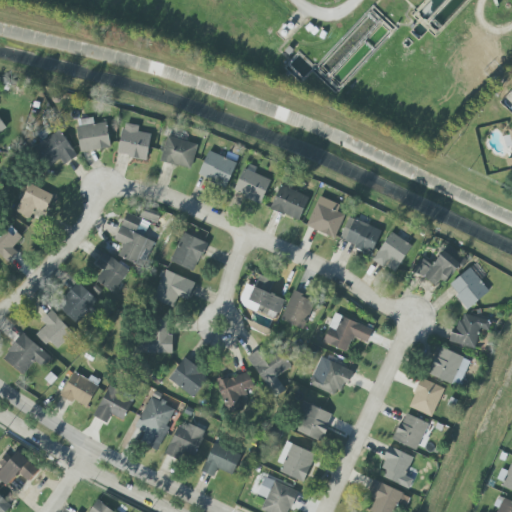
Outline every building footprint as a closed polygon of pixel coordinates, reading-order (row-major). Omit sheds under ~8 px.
[(110,149),(107,122),(93,124),(93,121),(76,122),(79,152),(110,149)] [(150,134),(138,132),(139,125),(122,124),(119,156),(147,159),(150,134)] [(506,148),(511,146),(511,129),(502,132),(506,148)] [(64,165),(77,156),(59,130),(34,147),(48,167),(59,159),(64,165)] [(197,144),(167,135),(160,161),(190,170),(197,144)] [(199,177),(228,186),(236,161),(207,152),(199,177)] [(260,204),(271,181),(243,168),(233,192),(260,204)] [(29,219),(35,209),(44,214),(53,196),(29,183),(15,211),(29,219)] [(298,221),(309,197),(280,185),(270,209),(298,221)] [(344,215),(337,212),(340,204),(317,197),(307,228),(336,238),(344,215)] [(154,242),(134,233),(140,219),(126,213),(114,241),(123,244),(118,256),(143,267),(154,242)] [(339,242),(372,253),(380,229),(347,218),(339,242)] [(12,248),(21,238),(5,223),(0,228),(0,255),(8,263),(17,253),(12,248)] [(395,273),(411,245),(389,232),(373,261),(395,273)] [(207,243),(183,233),(170,262),(194,272),(207,243)] [(433,266),(422,258),(413,271),(439,289),(457,262),(449,256),(453,250),(446,245),(433,266)] [(130,270),(103,252),(94,265),(102,270),(95,281),(114,294),(130,270)] [(468,309),(489,291),(469,268),(448,286),(468,309)] [(154,299),(174,305),(177,296),(189,300),(194,281),(162,271),(154,299)] [(75,323),(96,299),(77,282),(56,306),(75,323)] [(284,299),(246,284),(238,304),(276,319),(284,299)] [(280,320),(302,330),(315,301),(293,291),(280,320)] [(73,333),(51,310),(40,320),(46,325),(36,335),(46,346),(50,342),(56,349),(73,333)] [(448,342),(473,349),(480,328),(488,331),(491,322),(462,313),(455,334),(451,333),(448,342)] [(347,351),(352,337),(368,342),(372,327),(332,315),(323,344),(347,351)] [(170,354),(171,322),(145,322),(145,353),(170,354)] [(22,376),(35,362),(41,368),(50,358),(24,333),(2,357),(22,376)] [(458,387),(470,360),(439,347),(427,374),(458,387)] [(292,367),(281,350),(264,361),(257,350),(247,357),(264,384),(292,367)] [(351,371),(323,358),(311,385),(338,398),(351,371)] [(208,375),(181,359),(168,381),(195,397),(208,375)] [(228,414),(245,407),(241,396),(255,391),(247,370),(216,382),(228,414)] [(98,387),(74,372),(61,394),(85,409),(98,387)] [(432,417),(444,388),(420,378),(408,407),(432,417)] [(93,417),(106,423),(110,415),(123,421),(134,397),(108,385),(93,417)] [(175,408),(149,397),(136,428),(144,431),(139,443),(157,451),(168,427),(167,427),(175,408)] [(321,442),(332,415),(306,403),(294,431),(321,442)] [(416,450),(422,435),(428,438),(433,426),(403,413),(392,441),(416,450)] [(179,460),(183,451),(194,456),(205,431),(187,423),(184,429),(177,425),(165,454),(179,460)] [(241,454),(213,443),(201,472),(213,477),(217,469),(232,475),(241,454)] [(279,473),(305,481),(314,452),(284,443),(278,463),(282,464),(279,473)] [(383,478),(409,489),(413,479),(405,476),(413,457),(389,447),(380,468),(386,471),(383,478)] [(511,491),(511,464),(501,487),(511,491)] [(288,511),(297,492),(264,477),(256,495),(265,499),(260,510),(264,511),(288,511)] [(368,511),(369,511),(394,511),(398,504),(405,507),(410,497),(373,480),(366,494),(375,498),(368,511)] [(0,511),(5,511),(11,506),(0,495),(0,511)] [(496,511),(511,511),(511,502),(503,498),(496,511)] [(113,511),(98,500),(88,511),(113,511)]
